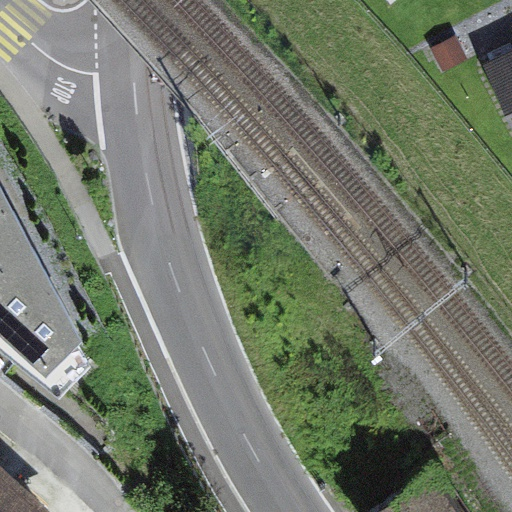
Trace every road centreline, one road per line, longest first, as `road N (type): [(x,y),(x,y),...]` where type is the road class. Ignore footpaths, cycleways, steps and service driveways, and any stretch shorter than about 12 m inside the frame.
road 1 (tertiary): [(133,73),(153,211),(181,296),(217,382),(289,511)]
road 2 (residential): [(0,400),(116,511)]
road 3 (residential): [(133,73),(72,71),(0,13)]
